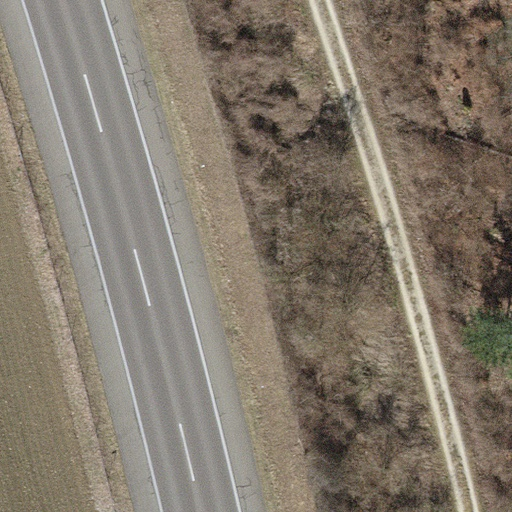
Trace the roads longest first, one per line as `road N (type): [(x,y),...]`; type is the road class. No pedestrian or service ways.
road 1 (track): [(467,511),(306,0)]
road 2 (trunk): [(67,0),(201,511)]
